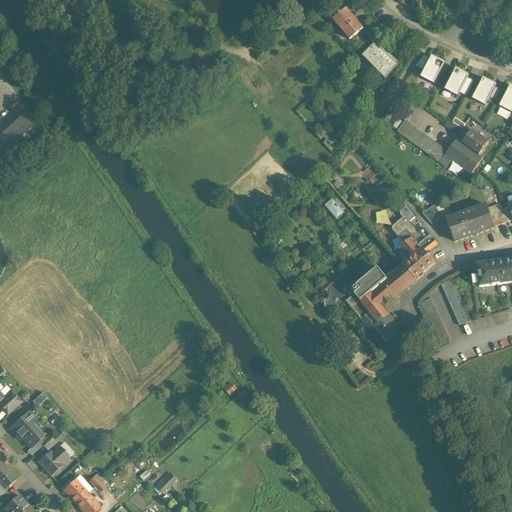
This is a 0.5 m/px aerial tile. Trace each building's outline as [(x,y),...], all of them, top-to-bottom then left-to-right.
[(363,29),(347,9),(343,12),(342,11),(336,16),(337,18),(333,21),(350,41),(363,29)] [(387,54),(376,43),(362,56),(385,79),(398,66),(397,65),(398,63),(388,53),(387,54)] [(445,63),(432,56),(426,67),(421,78),(434,85),(445,63)] [(189,66),(177,72),(181,80),(193,74),(189,66)] [(456,69),(445,90),(451,94),(452,95),(452,94),(458,97),(469,76),(456,69)] [(483,78),(472,99),(486,106),(497,85),(483,78)] [(511,86),(510,86),(499,107),(511,113),(511,86)] [(444,126),(456,134),(467,124),(450,113),(444,126)] [(22,116),(0,136),(0,164),(7,172),(43,139),(22,116)] [(448,152),(405,121),(397,132),(440,164),(446,156),(445,156),(448,152)] [(472,130),(463,143),(457,139),(448,152),(445,156),(446,156),(471,175),(483,158),(480,156),(484,150),(484,149),(489,142),(472,130)] [(318,170),(304,155),(298,160),(312,176),(318,170)] [(334,202),(333,200),(325,206),(337,220),(344,213),(343,211),(345,209),(337,200),(334,202)] [(486,205),(447,220),(455,242),(495,228),(494,228),(490,214),(486,205)] [(434,206),(423,214),(432,225),(442,216),(434,206)] [(511,217),(509,208),(503,210),(508,223),(511,221),(511,217)] [(503,210),(490,214),(494,228),(508,223),(503,210)] [(424,229),(420,233),(407,218),(404,218),(393,228),(392,230),(405,245),(413,239),(427,255),(438,246),(433,240),(424,229)] [(427,255),(413,239),(405,245),(399,250),(406,258),(401,263),(403,266),(417,282),(424,276),(423,275),(435,264),(427,255)] [(511,261),(477,266),(480,287),(511,283),(511,261)] [(397,271),(378,269),(359,285),(352,291),(361,302),(371,293),(384,308),(385,308),(417,282),(403,266),(397,271)] [(361,302),(352,291),(359,285),(348,270),(325,291),(330,297),(324,302),(325,308),(329,312),(334,314),(347,303),(361,320),(370,313),(361,302)] [(452,282),(441,287),(459,328),(471,323),(452,282)] [(371,293),(361,302),(370,313),(378,324),(389,316),(385,308),(384,308),(371,293)] [(431,301),(420,306),(435,338),(446,333),(431,301)] [(370,313),(361,320),(371,332),(377,328),(379,325),(378,324),(370,313)] [(400,334),(389,316),(378,324),(379,325),(377,328),(389,343),(400,334)] [(236,390),(229,383),(223,389),(229,396),(236,390)] [(0,391),(0,407),(7,415),(21,403),(8,388),(3,389),(0,391)] [(42,393),(32,402),(37,408),(47,399),(42,393)] [(29,413),(10,429),(20,441),(22,439),(31,449),(44,437),(32,424),(36,420),(29,413)] [(52,439),(43,447),(48,451),(56,443),(52,439)] [(50,451),(38,462),(51,476),(63,465),(61,463),(63,461),(64,462),(69,457),(59,447),(52,454),(50,451)] [(5,468),(0,472),(0,485),(5,491),(16,480),(5,468)] [(94,477),(89,481),(95,487),(100,483),(94,477)] [(164,478),(156,486),(163,493),(171,485),(164,478)] [(75,480),(63,491),(76,505),(88,494),(75,480)] [(100,483),(95,487),(100,493),(105,489),(100,483)] [(6,492),(0,497),(0,505),(10,496),(6,492)] [(95,511),(100,508),(88,494),(76,505),(82,511),(95,511)] [(33,511),(18,496),(4,509),(7,511),(33,511)]
